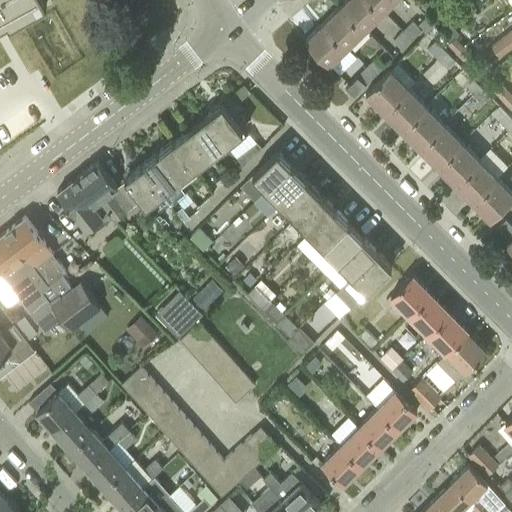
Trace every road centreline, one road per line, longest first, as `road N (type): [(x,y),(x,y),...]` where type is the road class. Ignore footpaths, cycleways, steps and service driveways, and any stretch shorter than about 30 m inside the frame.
road 1 (unclassified): [(511,320),(226,29)]
road 2 (tertiary): [(0,200),(226,29)]
road 3 (residential): [(368,511),(511,369)]
